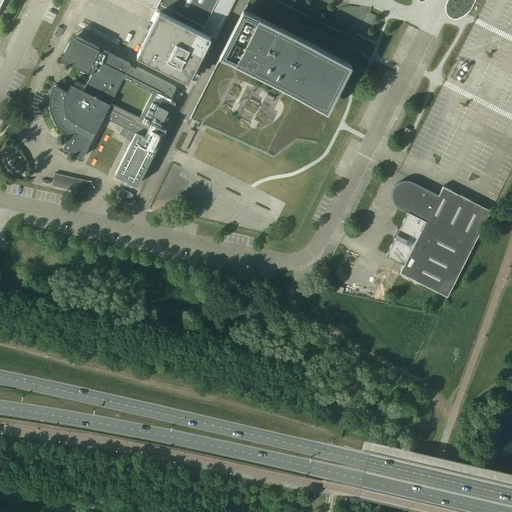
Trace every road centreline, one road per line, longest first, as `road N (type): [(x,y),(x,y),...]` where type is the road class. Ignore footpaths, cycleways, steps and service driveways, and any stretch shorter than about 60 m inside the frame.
road 1 (primary): [(511,495),(0,377)]
road 2 (primary): [(0,407),(504,511)]
